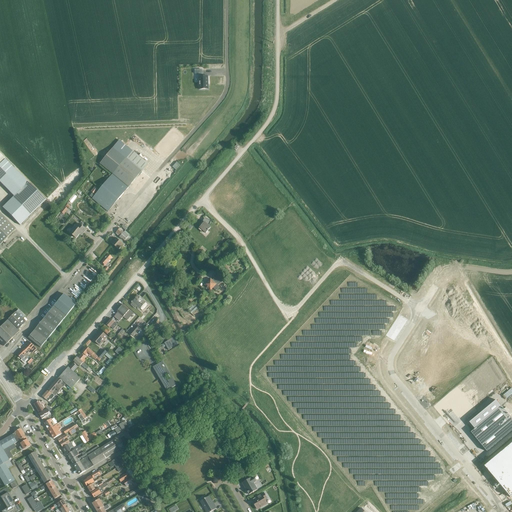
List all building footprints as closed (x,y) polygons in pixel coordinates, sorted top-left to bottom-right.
[(202,70),(195,70),(195,74),(199,74),(200,77),(199,77),(199,90),(208,89),(207,76),(202,77),(202,70)] [(112,174),(132,151),(120,141),(100,164),(112,174)] [(132,151),(112,174),(129,187),(148,164),(132,151)] [(4,159),(0,163),(0,182),(14,197),(28,183),(4,159)] [(129,187),(112,174),(92,199),(108,212),(129,187)] [(28,183),(14,197),(3,208),(20,226),(46,201),(28,183)] [(0,245),(16,230),(0,214),(0,245)] [(211,221),(204,218),(203,221),(204,222),(198,229),(201,232),(202,230),(206,233),(211,228),(209,226),(211,221)] [(83,234),(87,230),(79,224),(77,227),(76,227),(70,234),(77,239),(82,233),(83,234)] [(124,241),(129,236),(124,232),(124,233),(120,229),(116,233),(120,237),(124,241)] [(113,241),(111,243),(118,249),(119,249),(121,247),(121,246),(123,244),(116,238),(115,239),(115,238),(112,241),(113,241)] [(104,266),(112,257),(108,254),(103,260),(101,262),(104,264),(103,265),(104,266)] [(205,256),(202,259),(208,265),(211,262),(205,256)] [(210,279),(204,285),(210,291),(213,288),(216,291),(219,287),(218,286),(225,279),(219,274),(212,280),(210,279)] [(76,304),(64,294),(28,338),(41,348),(76,304)] [(202,305),(209,298),(206,294),(203,298),(203,299),(200,302),(202,305)] [(138,297),(133,303),(142,311),(147,305),(138,297)] [(118,312),(114,317),(119,321),(123,317),(127,320),(133,314),(129,310),(123,305),(117,311),(118,312)] [(193,305),(187,310),(191,314),(197,309),(193,305)] [(16,312),(8,320),(18,329),(25,322),(22,319),(25,316),(18,310),(16,312)] [(113,329),(114,328),(117,325),(113,322),(111,320),(110,319),(106,325),(109,328),(111,327),(113,329)] [(20,331),(18,329),(8,320),(0,328),(0,342),(4,346),(20,331)] [(107,335),(111,331),(105,325),(101,330),(107,335)] [(136,325),(129,333),(133,337),(140,329),(136,325)] [(100,331),(92,340),(99,346),(107,336),(100,331)] [(173,338),(164,343),(168,350),(177,345),(173,338)] [(29,342),(22,350),(27,355),(27,354),(30,351),(33,354),(37,349),(29,342)] [(96,359),(98,357),(86,347),(81,352),(85,355),(87,353),(95,360),(96,359)] [(22,350),(17,355),(21,359),(20,360),(24,364),(26,362),(30,358),(29,357),(27,354),(27,355),(22,350)] [(102,351),(97,356),(100,359),(105,353),(106,352),(103,350),(102,351)] [(87,370),(89,367),(82,362),(78,358),(77,357),(73,361),(74,362),(78,365),(80,367),(81,365),(87,370)] [(73,363),(69,368),(71,369),(73,372),(77,367),(78,365),(74,362),(73,364),(73,363)] [(162,362),(152,368),(166,391),(176,385),(162,362)] [(72,389),(80,378),(68,367),(59,378),(70,388),(72,389)] [(97,375),(99,377),(106,369),(104,367),(99,373),(97,371),(96,373),(97,375)] [(58,378),(48,390),(55,396),(65,385),(58,378)] [(55,396),(48,390),(42,397),(48,402),(50,399),(51,400),(54,396),(55,397),(55,396)] [(496,400),(469,423),(474,429),(470,433),(486,452),(511,430),(511,419),(501,407),(496,400)] [(47,408),(49,407),(47,405),(45,406),(43,401),(40,403),(39,401),(38,402),(37,402),(34,404),(39,414),(45,411),(44,409),(47,408)] [(45,411),(39,414),(42,420),(49,416),(51,415),(49,412),(51,410),(49,407),(47,408),(44,409),(45,411)] [(80,410),(77,412),(79,415),(78,416),(79,418),(82,422),(83,423),(86,421),(85,419),(87,418),(83,412),(81,409),(80,410)] [(49,416),(42,420),(48,430),(55,425),(54,425),(57,423),(54,418),(51,420),(49,416)] [(55,425),(48,430),(54,439),(61,434),(59,431),(61,428),(58,423),(55,425)] [(73,425),(63,431),(65,434),(69,432),(74,428),(75,428),(77,426),(76,423),(73,425)] [(15,433),(13,434),(17,442),(19,441),(25,437),(21,429),(15,432),(15,433)] [(85,431),(82,433),(85,438),(87,442),(94,438),(96,437),(94,433),(91,434),(88,436),(85,431)] [(0,441),(0,443),(0,445),(4,450),(17,442),(13,434),(0,441)] [(63,447),(69,443),(70,443),(67,439),(68,438),(66,435),(58,440),(63,447)] [(25,437),(19,441),(22,446),(19,447),(21,451),(24,449),(31,445),(27,439),(27,440),(25,437)] [(76,456),(70,460),(80,475),(118,450),(112,441),(100,449),(95,452),(87,457),(85,454),(78,459),(77,457),(76,456)] [(69,443),(63,447),(66,454),(71,451),(70,450),(69,449),(73,447),(71,444),(70,443),(69,443)] [(501,487),(510,497),(511,495),(511,443),(484,467),(487,470),(492,477),(501,487)] [(0,445),(0,444),(0,466),(5,464),(10,461),(9,459),(4,450),(0,445)] [(76,456),(77,457),(79,455),(77,452),(82,449),(80,447),(67,455),(70,460),(76,456)] [(4,450),(9,459),(12,457),(7,448),(4,450)] [(31,462),(38,458),(35,452),(28,456),(31,462)] [(41,463),(38,458),(31,462),(35,467),(41,463)] [(112,462),(116,468),(121,465),(117,458),(112,462)] [(41,463),(35,467),(38,472),(44,468),(41,463)] [(0,466),(0,477),(5,486),(10,484),(12,482),(15,481),(8,468),(5,464),(0,466)] [(48,474),(44,468),(38,472),(41,478),(48,474)] [(92,479),(100,474),(98,471),(87,478),(87,479),(84,481),(87,486),(94,482),(92,479)] [(127,473),(120,477),(123,481),(129,477),(127,473)] [(51,479),(48,474),(41,478),(44,483),(51,479)] [(248,494),(249,495),(253,492),(253,493),(254,492),(253,492),(257,490),(253,483),(256,482),(253,477),(251,479),(250,478),(242,483),(246,490),(245,491),(247,495),(248,494)] [(129,478),(123,482),(126,487),(132,483),(129,478)] [(49,491),(55,487),(52,481),(46,485),(49,491)] [(95,483),(87,487),(91,492),(100,487),(102,485),(101,483),(100,483),(96,485),(95,483)] [(100,487),(91,492),(94,498),(104,492),(102,489),(107,486),(105,483),(100,487)] [(16,506),(8,493),(9,492),(6,487),(0,491),(0,495),(8,508),(2,511),(17,511),(21,510),(18,505),(16,506)] [(61,496),(55,487),(49,491),(55,499),(61,496)] [(257,501),(253,503),(257,510),(267,504),(264,500),(267,499),(263,493),(257,497),(255,498),(257,501)] [(210,511),(216,509),(209,496),(200,501),(206,511),(210,511)] [(97,511),(104,507),(98,498),(96,500),(97,501),(92,503),(97,511)] [(51,508),(49,509),(50,511),(52,510),(58,506),(59,509),(66,505),(63,500),(51,508)] [(38,507),(33,510),(34,511),(38,511),(40,511),(44,509),(39,501),(36,503),(37,504),(38,507)]
